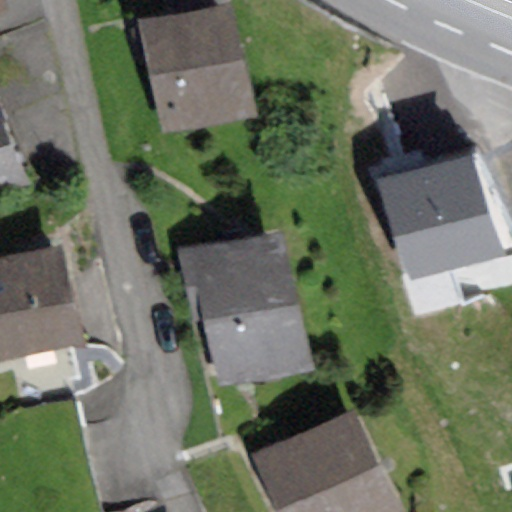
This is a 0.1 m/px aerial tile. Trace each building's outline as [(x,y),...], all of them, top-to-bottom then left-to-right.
[(135,30),(157,125),(237,106),(215,11),(135,30)] [(0,179),(18,173),(0,127),(0,179)] [(263,232),(183,252),(217,388),(297,368),(263,232)] [(0,347),(66,334),(47,242),(0,251),(0,347)] [(384,511),(337,420),(255,461),(281,511),(384,511)]
